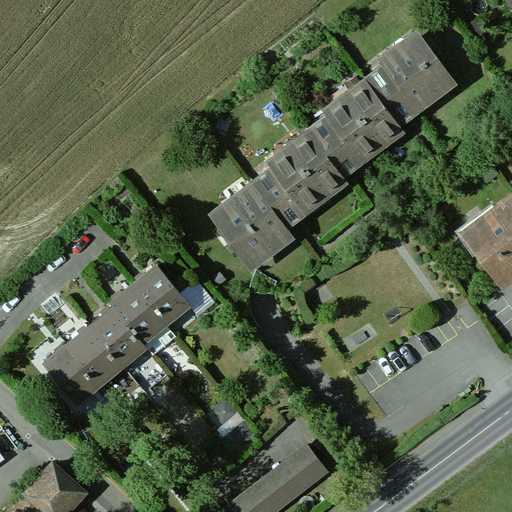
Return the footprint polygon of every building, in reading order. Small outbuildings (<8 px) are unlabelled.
[(364,73),(401,122),(458,79),(417,23),(377,53),(382,60),(364,73)] [(401,122),(364,73),(321,105),(326,111),(309,124),(344,174),(405,128),(401,122)] [(344,174),(309,124),(264,157),(268,163),(251,176),(287,225),(349,180),(344,174)] [(287,225),(251,176),(206,209),(250,268),(294,235),(287,225)] [(511,277),(511,186),(454,229),(498,288),(511,277)] [(130,279),(165,322),(189,303),(154,260),(130,279)] [(165,322),(130,279),(106,298),(110,302),(142,341),(165,322)] [(142,341),(110,302),(87,321),(122,365),(146,345),(142,341)] [(122,365),(87,321),(63,340),(98,384),(122,365)] [(98,384),(63,340),(40,359),(75,403),(98,384)] [(230,428),(246,419),(233,396),(217,405),(230,428)] [(6,427),(0,431),(0,458),(20,444),(6,427)] [(306,441),(220,507),(223,511),(275,511),(329,471),(306,441)] [(67,511),(88,488),(53,458),(5,511),(41,511),(44,509),(47,511),(67,511)]
